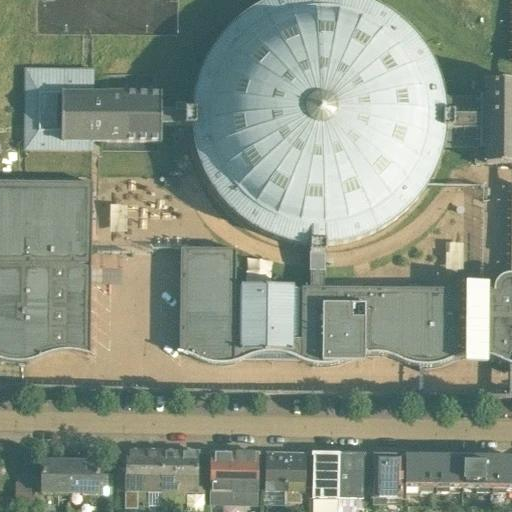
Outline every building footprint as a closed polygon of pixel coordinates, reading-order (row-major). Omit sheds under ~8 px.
[(279,0),(270,4),(260,8),(251,14),(242,20),(233,27),(226,34),(219,42),(212,51),(207,60),(202,70),(198,80),(195,90),(193,101),(192,112),(185,112),(185,107),(175,108),(175,113),(162,112),(162,93),(160,93),(160,94),(159,94),(93,93),(94,70),(91,70),(87,70),(80,70),(24,69),(24,152),(92,153),(102,153),(102,144),(160,145),(161,145),(161,126),(184,127),(184,128),(191,128),(192,140),(195,151),(198,162),(202,173),(207,183),(213,193),(220,202),(228,210),(236,218),(245,225),(255,231),(265,237),(275,241),(286,244),(297,247),(309,248),(307,273),(309,273),(309,289),(301,289),(301,291),(293,291),(293,287),(240,286),(240,288),(235,289),(235,251),(180,250),(179,303),(177,355),(180,355),(184,356),(196,361),(203,364),(207,365),(214,366),(220,367),(224,367),(230,366),(236,364),(246,361),(297,362),(300,363),(306,365),(312,367),(318,367),(325,367),(331,367),(336,366),(338,364),(364,365),(364,356),(368,356),(376,356),(384,357),(390,359),(404,365),(410,367),(416,368),(425,369),(434,368),(438,367),(445,365),(454,361),(457,360),(462,359),(464,359),(464,366),(487,366),(487,359),(510,368),(511,359),(511,275),(510,275),(505,275),(501,277),(496,281),(495,283),(494,285),(492,287),(492,291),(488,291),(488,284),(482,284),(465,284),(464,291),(323,289),(323,274),(325,274),(325,248),(336,247),(347,246),(358,243),(368,239),(378,234),(388,229),(397,222),(405,215),(413,207),(420,199),(427,190),(429,186),(432,180),(436,170),(440,159),(443,149),(475,149),(475,165),(484,165),(502,165),(511,165),(511,82),(504,82),(484,82),(484,83),(484,98),(480,97),(443,97),(441,86),(437,76),(433,66),(428,56),(422,47),(415,38),(407,30),(399,23),(390,16),(381,11),(371,6),(361,1),(356,0),(279,0)] [(91,253),(92,184),(0,182),(0,361),(0,362),(5,363),(10,364),(14,364),(22,364),(27,363),(32,362),(43,357),(49,355),(59,353),(64,352),(69,352),(74,353),(78,354),(83,355),(89,357),(91,253)] [(441,267),(456,269),(460,243),(445,241),(441,267)] [(143,503),(144,452),(126,451),(125,453),(118,453),(117,493),(124,493),(124,494),(137,494),(137,503),(143,503)] [(161,452),(144,452),(143,503),(137,503),(136,511),(148,511),(149,508),(161,508),(161,495),(161,452)] [(179,504),(180,453),(161,452),(161,495),(173,495),(173,511),(184,511),(185,504),(179,504)] [(198,453),(180,453),(179,504),(185,504),(185,495),(198,495),(205,495),(206,467),(198,467),(198,453)] [(234,494),(235,455),(235,454),(210,453),(209,510),(233,510),(234,494)] [(235,455),(234,494),(233,510),(257,511),(258,455),(235,455)] [(284,506),(285,493),(285,455),(266,455),(264,507),(284,508),(284,506)] [(305,456),(285,455),(285,493),(284,506),(300,507),(301,494),(305,494),(305,456)] [(337,511),(338,457),(313,456),(311,511),(337,511)] [(373,489),(374,458),(363,457),(338,457),(337,511),(357,511),(362,511),(362,489),(373,489)] [(401,508),(402,458),(374,458),(373,489),(373,508),(401,508)] [(405,489),(418,489),(418,495),(431,495),(432,490),(426,490),(426,459),(406,458),(405,489)] [(463,459),(426,459),(426,490),(432,490),(436,490),(436,495),(450,496),(450,490),(462,490),(463,459)] [(488,496),(488,491),(482,491),(483,460),(463,459),(462,490),(475,490),(475,495),(488,496)] [(511,460),(483,460),(482,491),(488,491),(492,491),(492,496),(506,497),(506,491),(511,491),(511,460)] [(70,495),(70,462),(42,462),(41,494),(70,495)] [(98,463),(70,462),(70,495),(98,495),(98,463)] [(15,483),(14,508),(30,509),(30,484),(28,484),(29,475),(17,474),(17,483),(15,483)]
